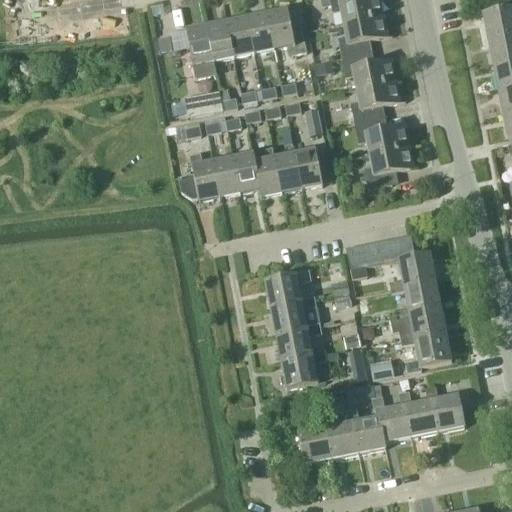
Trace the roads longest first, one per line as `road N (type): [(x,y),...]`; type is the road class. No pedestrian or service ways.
road 1 (residential): [(214,252),(469,201)]
road 2 (tertiary): [(469,201),(416,0)]
road 3 (residential): [(511,478),(346,511)]
